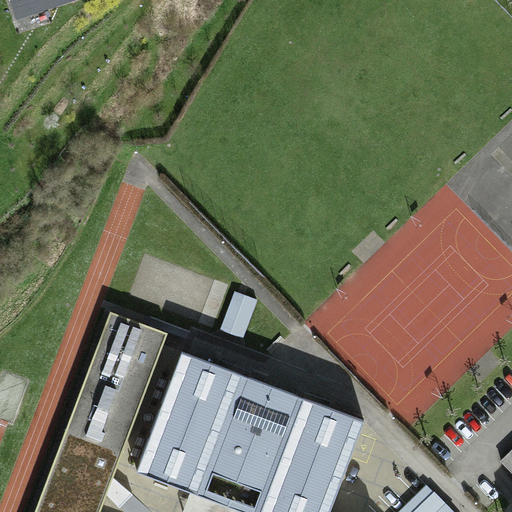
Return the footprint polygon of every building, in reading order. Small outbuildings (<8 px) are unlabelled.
[(9,0),(16,20),(77,0),(9,0)] [(98,511),(166,334),(110,314),(34,511),(98,511)] [(329,511),(363,422),(182,355),(138,473),(190,492),(183,511),(329,511)] [(511,455),(503,464),(511,473),(511,455)] [(452,511),(426,485),(397,511),(452,511)]
